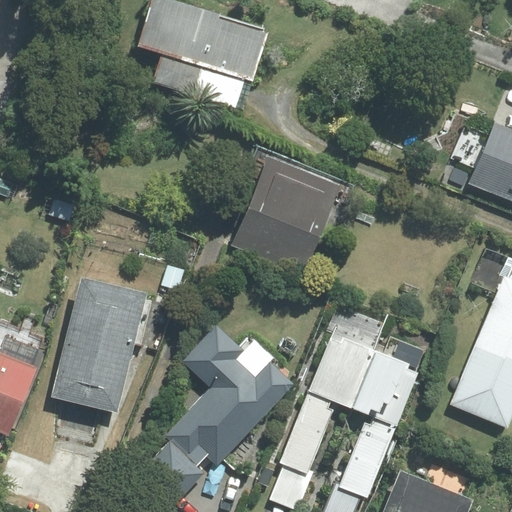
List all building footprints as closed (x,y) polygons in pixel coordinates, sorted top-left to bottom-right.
[(151,0),(140,0),(125,50),(154,59),(146,86),(237,114),(262,34),(151,0)] [(511,133),(488,124),(463,185),(511,204),(511,133)] [(331,189),(259,160),(224,247),(297,276),(331,189)] [(502,431),(511,404),(511,285),(496,279),(444,408),(502,431)] [(138,302),(139,298),(72,282),(44,401),(104,415),(111,417),(128,345),(138,347),(148,304),(138,302)] [(3,326),(0,333),(0,355),(27,367),(38,342),(3,326)] [(131,478),(166,511),(201,476),(193,468),(203,457),(213,466),(287,388),(263,365),(250,380),(229,360),(236,352),(209,327),(176,362),(206,390),(159,438),(164,443),(131,478)] [(346,411),(369,351),(336,338),(333,344),(324,340),(276,465),(279,467),(266,502),(292,511),(294,511),(307,478),(302,477),(330,404),(346,411)] [(369,351),(346,411),(362,417),(336,485),(332,484),(320,511),(353,511),(358,499),(363,501),(412,377),(403,373),(406,365),(369,351)] [(27,372),(0,361),(0,437),(0,438),(27,372)] [(461,511),(465,503),(392,474),(377,511),(461,511)]
